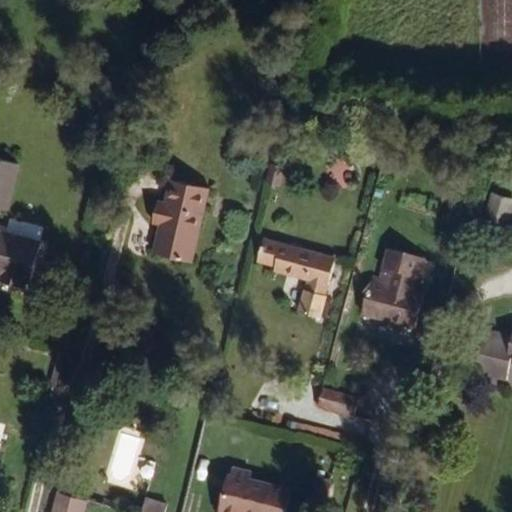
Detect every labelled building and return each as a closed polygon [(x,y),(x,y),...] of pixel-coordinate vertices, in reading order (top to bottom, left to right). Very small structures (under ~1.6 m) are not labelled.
[(511,0),(470,0),(472,69),(511,68),(511,0)] [(269,162),(264,182),(279,186),(284,166),(269,162)] [(0,217),(19,222),(29,176),(0,169),(0,217)] [(511,184),(498,182),(493,207),(511,211),(511,184)] [(203,270),(221,199),(185,190),(179,214),(169,213),(164,231),(174,234),(167,260),(203,270)] [(345,255),(272,241),(268,263),(284,266),(283,271),(317,278),(311,311),(334,316),(345,255)] [(0,282),(17,287),(16,294),(39,301),(42,293),(45,294),(55,257),(0,242),(0,282)] [(432,251),(396,244),(390,274),(380,272),(373,309),(427,321),(434,284),(422,280),(424,271),(428,272),(432,251)] [(511,324),(495,321),(487,362),(511,367),(511,324)] [(368,395),(332,386),(328,402),(364,413),(368,395)] [(416,426),(424,398),(409,395),(401,422),(416,426)] [(131,484),(140,437),(116,432),(107,480),(131,484)] [(0,495),(7,497),(16,455),(0,451),(0,495)] [(329,501),(336,473),(321,470),(314,498),(329,501)] [(264,476),(248,472),(246,480),(243,479),(236,511),(299,511),(303,493),(263,484),(264,476)] [(101,511),(103,506),(74,499),(70,511),(101,511)]
